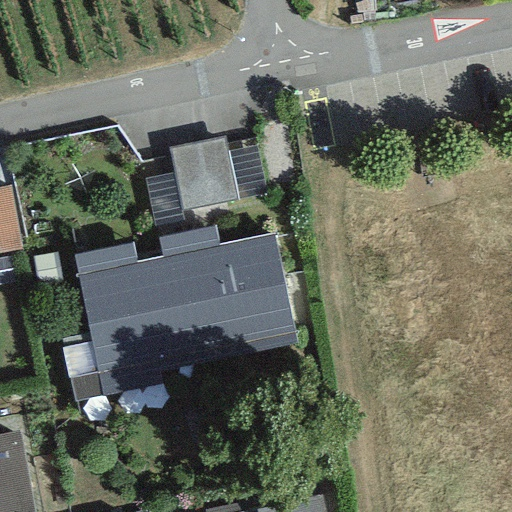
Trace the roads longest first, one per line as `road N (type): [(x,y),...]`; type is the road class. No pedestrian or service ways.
road 1 (residential): [(0,131),(293,67)]
road 2 (residential): [(293,67),(511,23)]
